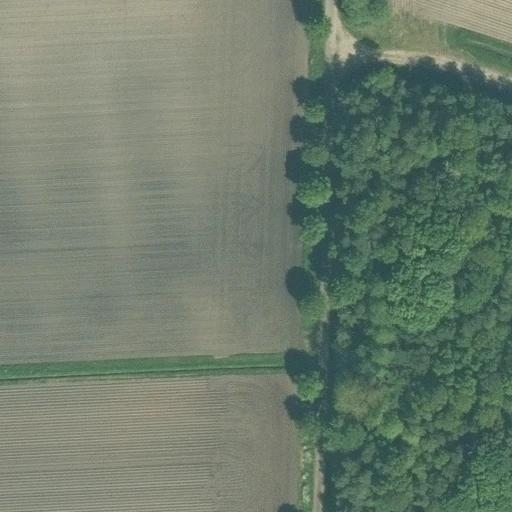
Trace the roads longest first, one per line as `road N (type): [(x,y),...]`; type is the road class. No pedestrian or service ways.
road 1 (unclassified): [(333,0),(320,511)]
road 2 (track): [(511,90),(332,31)]
